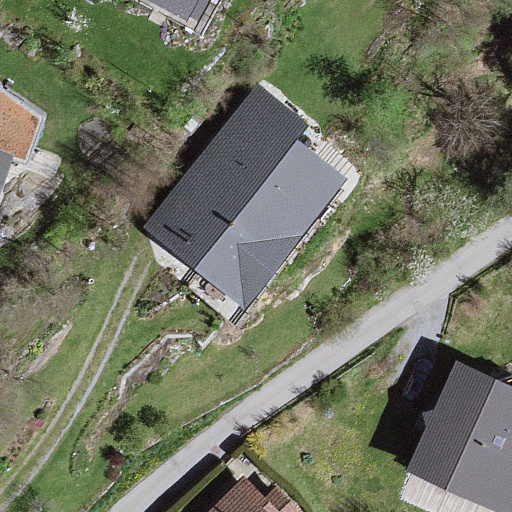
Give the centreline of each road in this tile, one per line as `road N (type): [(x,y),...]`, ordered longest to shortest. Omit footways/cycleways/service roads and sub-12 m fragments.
road 1 (residential): [(125,511),(302,375),(511,229)]
road 2 (track): [(137,268),(49,445),(0,504)]
